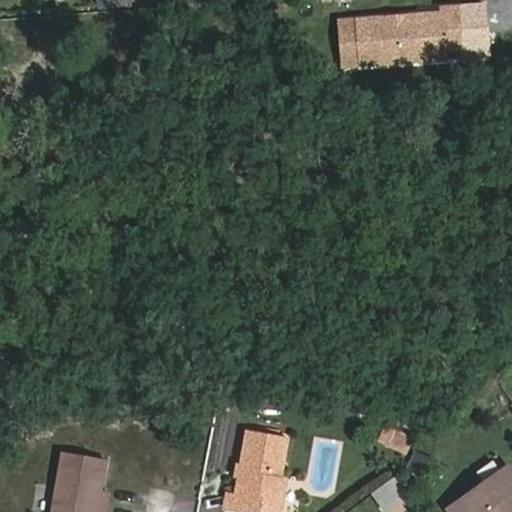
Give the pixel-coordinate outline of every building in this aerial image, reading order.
[(98,0),(100,12),(146,8),(145,0),(98,0)] [(439,13),(341,21),(345,67),(444,59),(444,53),(462,52),(462,57),(489,55),(486,4),(439,8),(439,13)] [(497,427),(511,418),(511,409),(503,392),(484,402),(497,427)] [(429,425),(424,436),(445,445),(450,435),(429,425)] [(396,452),(405,434),(386,426),(378,442),(396,452)] [(279,480),(286,438),(247,432),(235,495),(227,493),(225,509),(240,511),(280,511),(285,481),(279,480)] [(415,451),(407,473),(423,479),(431,457),(415,451)] [(96,511),(100,494),(105,461),(64,454),(53,511),(96,511)] [(511,511),(511,493),(511,492),(511,490),(511,481),(504,471),(448,511),(511,511)] [(105,511),(108,496),(100,494),(96,511),(105,511)]
